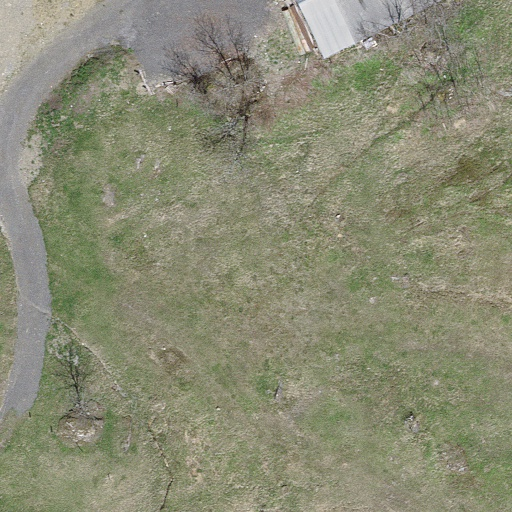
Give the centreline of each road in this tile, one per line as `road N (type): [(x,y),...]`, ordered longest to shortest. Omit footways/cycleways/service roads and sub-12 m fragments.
road 1 (track): [(0,418),(31,337),(0,201)]
road 2 (track): [(0,36),(129,0)]
